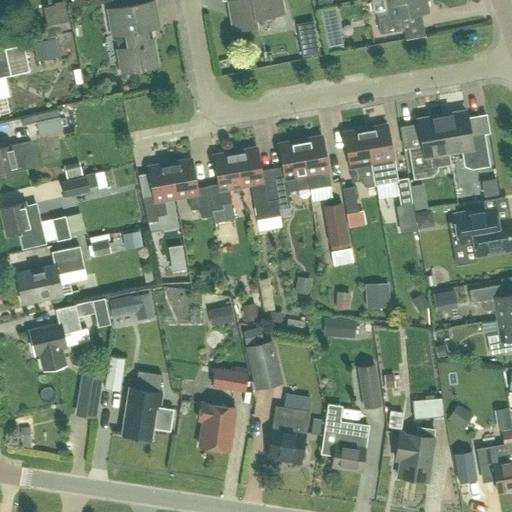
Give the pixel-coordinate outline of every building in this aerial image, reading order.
[(229,0),(227,1),(232,31),(256,27),(255,19),(284,14),(281,0),(229,0)] [(362,0),(366,16),(377,14),(379,14),(389,12),(386,0),(362,0)] [(402,19),(430,14),(426,0),(386,0),(389,12),(379,14),(377,14),(381,34),(404,30),(402,19)] [(121,73),(157,66),(152,39),(147,40),(145,30),(158,27),(153,1),(107,10),(112,36),(125,34),(128,48),(117,50),(121,73)] [(50,33),(72,28),(66,3),(44,7),(50,33)] [(339,33),(335,34),(333,24),(337,23),(337,22),(335,9),(321,12),(328,49),(342,47),(339,34),(339,33)] [(354,43),(375,38),(371,26),(351,31),(354,43)] [(301,40),(303,55),(319,52),(316,37),(301,40)] [(33,44),(37,60),(58,55),(54,39),(33,44)] [(0,78),(10,76),(29,72),(23,46),(4,50),(0,51),(0,78)] [(59,110),(22,118),(23,126),(38,123),(40,134),(63,129),(59,110)] [(448,153),(461,151),(465,170),(489,166),(483,135),(469,138),(465,111),(441,115),(448,153)] [(437,175),(434,155),(448,153),(441,115),(417,119),(422,146),(408,148),(413,179),(437,175)] [(395,174),(386,124),(365,128),(371,164),(375,185),(380,184),(388,183),(387,178),(387,176),(391,175),(395,174)] [(365,128),(343,132),(352,182),(362,180),(359,166),(371,164),(365,128)] [(310,189),(320,187),(330,186),(321,136),(299,140),(306,175),(307,175),(310,189)] [(298,190),(296,177),(306,175),(299,140),(278,144),(283,173),(272,175),(276,200),(278,209),(280,209),(289,207),(287,192),(298,190)] [(37,167),(31,142),(11,146),(11,145),(0,147),(0,176),(18,172),(18,171),(37,167)] [(278,209),(276,200),(272,175),(261,177),(256,147),(234,151),(240,187),(251,185),(258,219),(281,215),(280,209),(278,209)] [(234,151),(213,155),(218,184),(207,186),(211,211),(222,209),(222,205),(231,203),(228,189),(240,187),(234,151)] [(196,188),(191,159),(169,163),(175,198),(187,196),(190,210),(199,209),(201,218),(212,216),(211,211),(207,186),(196,188)] [(64,166),(67,178),(81,174),(78,162),(64,166)] [(169,163),(147,167),(153,196),(142,198),(147,222),(157,221),(156,216),(166,214),(163,200),(175,198),(169,163)] [(101,167),(102,185),(113,184),(112,167),(101,167)] [(86,178),(89,187),(97,185),(94,172),(85,174),(86,178)] [(396,180),(395,174),(391,175),(387,176),(387,178),(388,183),(380,184),(375,185),(378,199),(398,196),(395,180),(396,180)] [(90,192),(86,178),(63,184),(66,198),(90,192)] [(407,178),(395,180),(400,205),(411,203),(407,178)] [(342,190),(346,214),(349,228),(365,225),(363,212),(358,213),(354,188),(342,190)] [(412,198),(414,209),(425,207),(424,196),(412,198)] [(350,242),(343,202),(323,205),(331,245),(350,242)] [(26,207),(25,203),(0,209),(0,210),(6,236),(18,233),(22,250),(45,244),(36,205),(26,207)] [(475,256),(511,249),(511,228),(510,218),(487,222),(484,208),(452,214),(458,245),(473,242),(475,256)] [(429,209),(414,212),(416,228),(426,226),(431,219),(429,209)] [(70,238),(65,218),(52,221),(57,242),(70,238)] [(123,234),(125,247),(141,244),(138,231),(123,234)] [(94,256),(112,252),(109,240),(92,243),(94,256)] [(357,243),(336,245),(338,261),(359,259),(357,243)] [(168,247),(172,272),(185,270),(181,245),(168,247)] [(62,295),(58,275),(84,269),(79,247),(51,253),(54,266),(16,274),(23,303),(62,295)] [(295,291),(308,294),(310,282),(297,280),(295,291)] [(481,305),(486,309),(495,307),(497,319),(511,316),(511,294),(504,296),(502,284),(468,290),(471,302),(480,301),(481,305)] [(388,290),(365,291),(365,308),(388,307),(388,290)] [(133,295),(138,319),(153,316),(149,292),(133,295)] [(336,296),(335,307),(348,309),(350,297),(336,296)] [(412,303),(417,312),(428,306),(423,297),(412,303)] [(91,301),(75,305),(78,317),(79,317),(94,313),(91,301)] [(66,347),(63,334),(81,330),(78,317),(75,305),(55,309),(58,323),(29,330),(34,354),(39,353),(43,370),(66,365),(62,348),(66,347)] [(243,308),(246,321),(257,318),(254,305),(243,308)] [(210,310),(214,325),(233,320),(229,306),(210,310)] [(283,317),(270,314),(269,324),(281,327),(283,317)] [(511,316),(497,319),(499,332),(486,334),(490,355),(511,351),(511,341),(511,339),(511,316)] [(356,321),(324,318),(323,334),(354,337),(356,321)] [(243,331),(246,344),(263,340),(260,327),(243,331)] [(256,389),(284,382),(274,339),(246,346),(256,389)] [(435,348),(438,358),(446,355),(443,345),(435,348)] [(358,366),(365,408),(382,405),(376,364),(358,366)] [(120,377),(121,367),(113,366),(109,365),(105,389),(118,390),(120,377)] [(213,386),(246,391),(248,372),(247,372),(248,367),(237,366),(236,370),(215,367),(213,386)] [(97,417),(103,376),(83,373),(76,414),(97,417)] [(383,375),(384,387),(392,387),(391,375),(383,375)] [(129,389),(122,435),(151,439),(153,429),(170,432),(173,410),(160,408),(162,394),(129,389)] [(425,396),(425,399),(414,400),(415,418),(444,416),(443,398),(432,399),(432,395),(425,396)] [(203,421),(199,447),(229,451),(235,408),(205,404),(201,403),(198,420),(203,421)] [(456,406),(448,419),(458,425),(467,413),(456,406)] [(300,462),(308,412),(276,407),(268,457),(300,462)] [(511,428),(508,407),(497,410),(501,432),(511,429),(511,428)] [(312,419),(310,433),(319,434),(321,420),(312,419)] [(325,433),(322,453),(334,455),(332,467),(361,471),(368,426),(339,422),(327,420),(325,433)] [(22,449),(30,448),(28,427),(20,428),(22,449)] [(400,460),(398,477),(427,482),(434,438),(433,438),(434,430),(417,427),(416,435),(399,433),(395,459),(400,460)] [(493,468),(497,492),(511,489),(511,429),(501,432),(504,445),(478,449),(481,470),(493,468)] [(453,454),(458,482),(476,479),(471,451),(453,454)]
